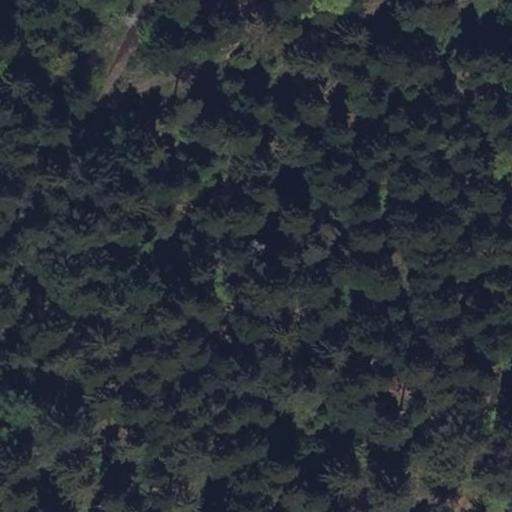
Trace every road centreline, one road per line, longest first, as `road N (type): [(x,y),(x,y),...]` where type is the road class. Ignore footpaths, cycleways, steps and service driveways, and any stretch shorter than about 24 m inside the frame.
road 1 (track): [(511,447),(403,389),(234,279),(52,112),(0,34)]
road 2 (track): [(52,112),(118,0)]
